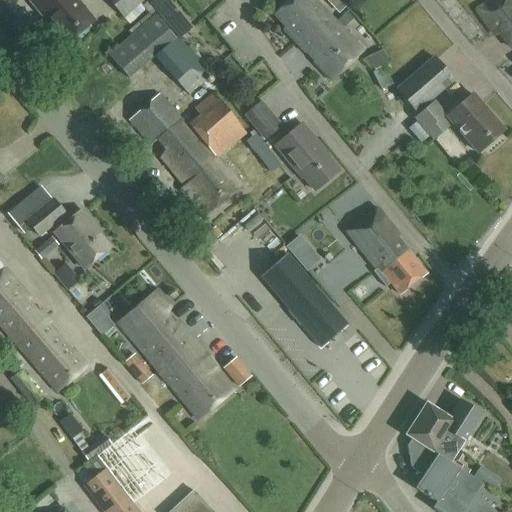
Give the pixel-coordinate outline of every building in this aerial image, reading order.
[(27,0),(65,46),(95,21),(77,0),(27,0)] [(106,0),(129,25),(135,19),(144,11),(139,5),(144,0),(106,0)] [(331,81),(363,51),(342,29),(335,22),(314,0),(288,0),(275,13),(285,23),(284,32),(331,81)] [(511,48),(511,46),(511,0),(489,0),(476,11),(495,35),(499,33),(511,48)] [(346,12),(335,22),(342,29),(352,19),(346,12)] [(175,39),(154,14),(107,54),(128,79),(153,57),(188,96),(210,75),(177,38),(175,39)] [(212,25),(242,69),(258,58),(228,14),(212,25)] [(21,35),(30,27),(21,16),(12,23),(21,35)] [(178,35),(185,28),(177,20),(170,26),(178,35)] [(415,113),(453,81),(433,57),(395,90),(415,113)] [(373,72),(381,90),(392,84),(382,67),(373,72)] [(246,133),(212,93),(193,109),(199,115),(186,126),(159,94),(128,120),(150,146),(157,140),(164,149),(159,158),(183,186),(179,190),(202,218),(241,185),(217,158),(246,133)] [(477,153),(503,130),(472,94),(446,117),(477,153)] [(264,139),(281,125),(260,102),(244,116),(264,139)] [(432,139),(447,127),(439,118),(443,114),(434,103),(415,119),(432,139)] [(414,137),(422,130),(416,123),(408,130),(414,137)] [(314,191),(339,171),(328,158),(329,157),(301,124),(274,146),(301,179),(303,178),(314,191)] [(280,165),(254,130),(250,134),(252,137),(245,142),(255,155),(256,154),(271,173),(280,165)] [(40,209),(29,196),(7,215),(23,234),(31,227),(39,236),(49,227),(84,269),(109,248),(92,227),(94,226),(81,210),(69,220),(52,199),(40,209)] [(398,235),(378,210),(347,234),(375,270),(373,272),(385,288),(390,284),(399,295),(425,274),(396,237),(398,235)] [(40,260),(58,245),(53,239),(34,254),(40,260)] [(320,347),(346,325),(286,255),(261,277),(320,347)] [(66,290),(77,280),(64,265),(52,275),(66,290)] [(19,282),(8,270),(0,276),(0,325),(59,391),(88,364),(74,348),(70,349),(62,338),(62,337),(49,324),(51,321),(41,310),(33,315),(24,304),(31,296),(19,282)] [(173,324),(165,314),(170,307),(157,291),(148,298),(120,322),(117,324),(198,419),(233,389),(177,322),(173,324)] [(106,319),(95,329),(100,336),(112,326),(106,319)] [(153,375),(134,353),(122,362),(142,385),(153,375)] [(238,386),(250,376),(234,357),(222,367),(238,386)] [(130,398),(108,369),(101,374),(124,403),(130,398)] [(20,370),(9,378),(32,407),(42,398),(20,370)] [(463,443),(481,415),(459,401),(447,418),(425,404),(405,435),(411,439),(406,446),(410,468),(423,476),(414,489),(435,502),(431,509),(436,511),(506,511),(511,507),(511,504),(459,469),(449,463),(462,442),(463,443)] [(105,436),(82,453),(88,461),(111,445),(105,436)] [(109,511),(128,498),(120,488),(105,470),(85,484),(100,504),(96,506),(100,511),(109,511)] [(212,511),(193,490),(168,511),(212,511)] [(109,511),(137,511),(128,498),(109,511)]
